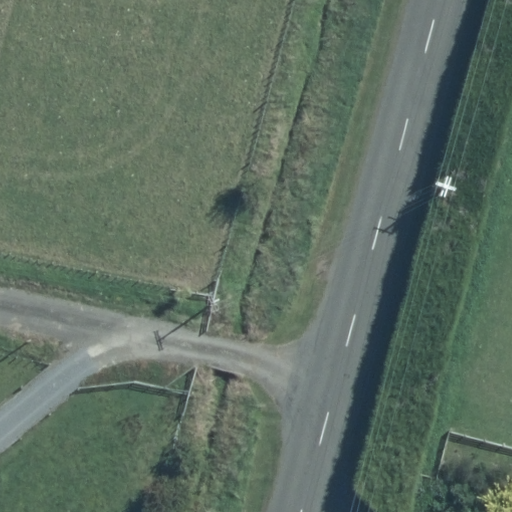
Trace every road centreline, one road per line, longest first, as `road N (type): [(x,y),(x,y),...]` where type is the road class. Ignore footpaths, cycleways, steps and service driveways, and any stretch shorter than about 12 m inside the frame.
road 1 (unclassified): [(302,511),(439,0)]
road 2 (unknown): [(336,386),(125,320)]
road 3 (unknown): [(125,320),(0,429)]
road 4 (unknown): [(125,320),(0,291)]
